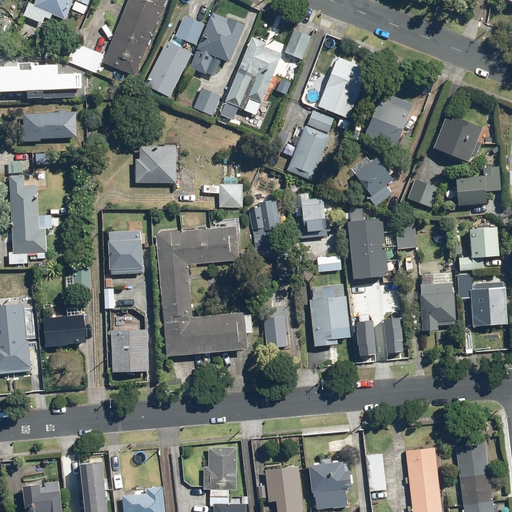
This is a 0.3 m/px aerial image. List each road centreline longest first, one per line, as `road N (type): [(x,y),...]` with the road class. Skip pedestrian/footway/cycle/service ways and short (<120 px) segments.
road 1 (residential): [(0,428),(511,382)]
road 2 (primary): [(334,0),(511,69)]
